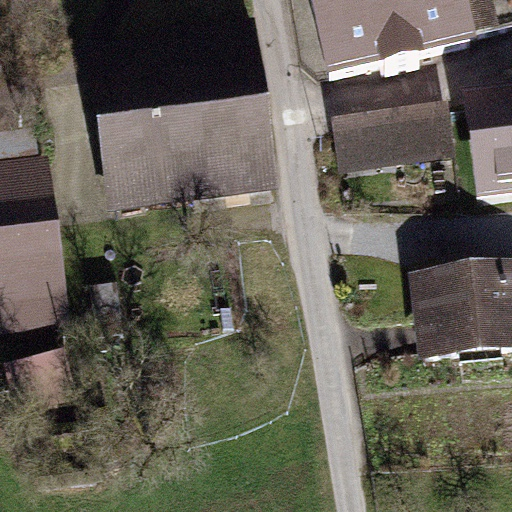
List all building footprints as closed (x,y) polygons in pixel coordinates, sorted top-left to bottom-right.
[(511,0),(311,0),(331,81),(384,68),(386,78),(419,70),(417,61),(470,48),(469,41),(511,30),(511,0)] [(98,80),(112,196),(273,176),(259,60),(98,80)] [(337,111),(343,165),(460,152),(454,98),(337,111)] [(511,106),(476,111),(488,217),(511,214),(511,194),(511,192),(511,191),(511,106)] [(34,133),(0,137),(0,308),(54,303),(34,133)] [(511,272),(417,283),(425,362),(511,352),(511,272)] [(103,291),(76,293),(80,344),(107,341),(103,291)]
